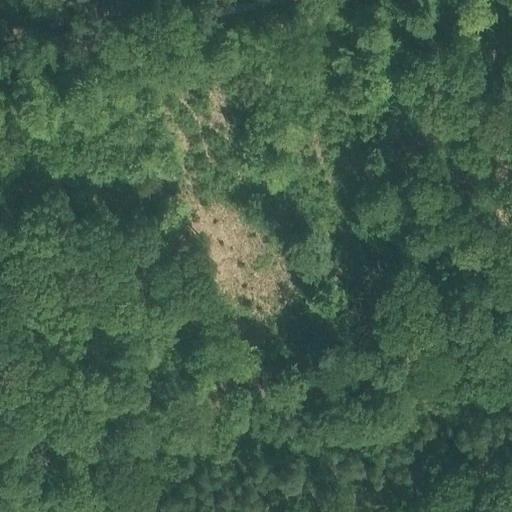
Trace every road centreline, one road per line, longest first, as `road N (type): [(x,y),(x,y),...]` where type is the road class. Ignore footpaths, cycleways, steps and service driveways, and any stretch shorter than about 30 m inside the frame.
road 1 (track): [(0,476),(511,344)]
road 2 (track): [(0,59),(256,0)]
